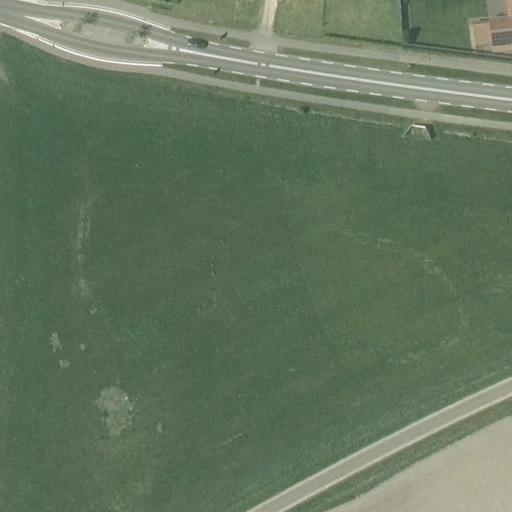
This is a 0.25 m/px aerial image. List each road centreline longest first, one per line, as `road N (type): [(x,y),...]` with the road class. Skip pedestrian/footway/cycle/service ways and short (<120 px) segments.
road 1 (secondary): [(511,101),(183,50)]
road 2 (unclassified): [(266,511),(511,387)]
road 3 (secondary): [(11,11),(96,48),(183,50)]
road 4 (secondary): [(183,50),(107,17),(11,11)]
